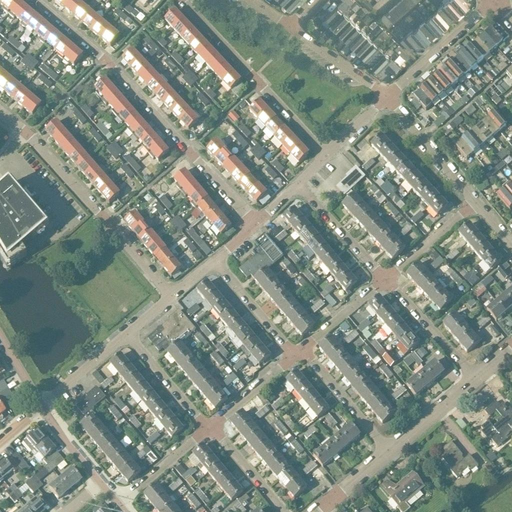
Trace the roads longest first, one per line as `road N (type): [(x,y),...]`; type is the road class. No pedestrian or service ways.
road 1 (residential): [(253,224),(108,63),(39,0)]
road 2 (residential): [(171,297),(0,111)]
road 3 (residential): [(325,156),(179,0)]
road 4 (residential): [(387,97),(492,3)]
road 5 (residential): [(387,97),(474,203)]
road 6 (residential): [(475,380),(384,279)]
road 7 (residential): [(388,452),(301,350)]
road 8 (residential): [(384,279),(297,185)]
road 9 (residential): [(294,356),(213,260)]
road 10 (residential): [(207,429),(127,334)]
road 11 (residential): [(288,26),(387,97)]
